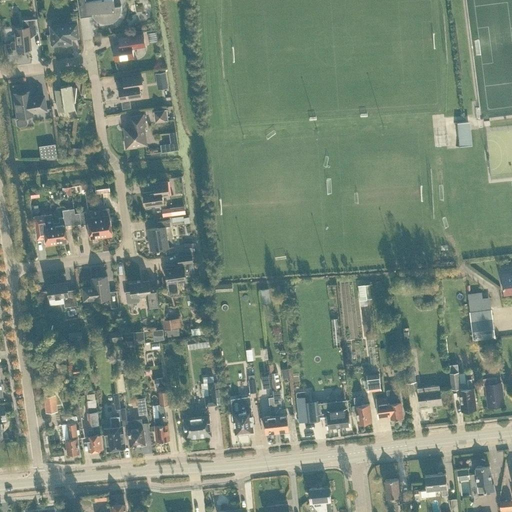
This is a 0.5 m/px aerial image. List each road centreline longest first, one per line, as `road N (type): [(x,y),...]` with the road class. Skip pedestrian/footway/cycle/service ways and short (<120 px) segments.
road 1 (primary): [(42,482),(355,452)]
road 2 (residential): [(10,269),(126,250),(117,165),(104,149),(89,61)]
road 3 (residential): [(42,482),(10,269)]
road 4 (primary): [(355,452),(511,432)]
